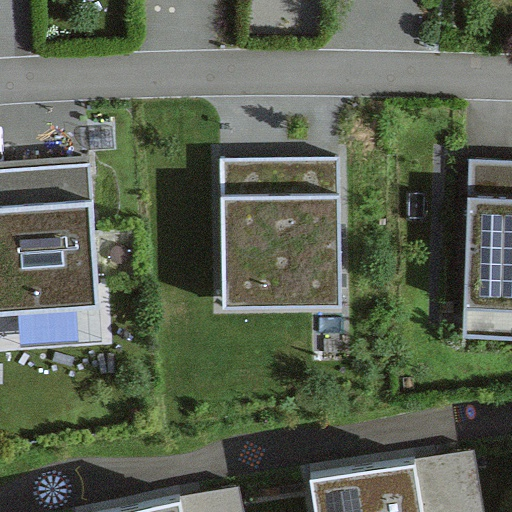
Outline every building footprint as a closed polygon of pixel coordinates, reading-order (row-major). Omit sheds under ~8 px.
[(511,149),(470,148),(463,326),(511,328),(511,149)] [(330,152),(229,153),(230,282),(332,282),(330,152)] [(79,155),(0,160),(0,290),(88,285),(79,155)] [(429,511),(419,450),(307,470),(314,511),(429,511)] [(195,511),(190,482),(79,502),(80,511),(195,511)]
